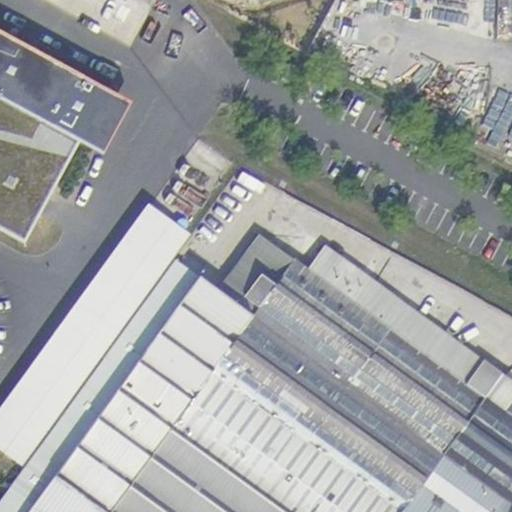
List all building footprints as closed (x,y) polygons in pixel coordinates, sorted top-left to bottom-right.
[(0,232),(21,244),(107,90),(0,31),(0,232)] [(384,79),(405,64),(397,53),(376,68),(384,79)] [(189,232),(146,200),(0,401),(0,451),(22,466),(189,232)] [(511,511),(511,416),(485,397),(501,375),(281,216),(271,215),(223,282),(203,268),(30,511),(511,511)] [(511,383),(501,375),(485,397),(511,416),(511,383)]
